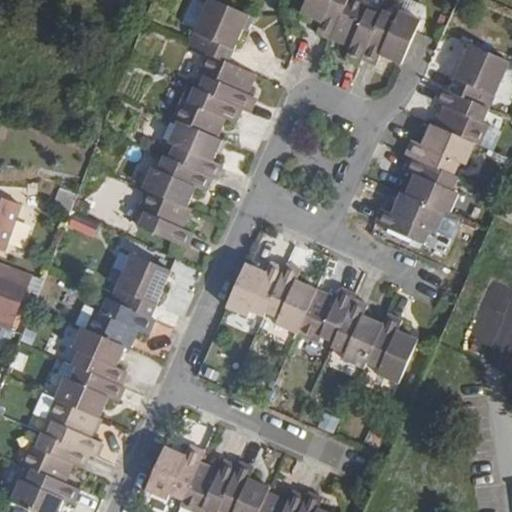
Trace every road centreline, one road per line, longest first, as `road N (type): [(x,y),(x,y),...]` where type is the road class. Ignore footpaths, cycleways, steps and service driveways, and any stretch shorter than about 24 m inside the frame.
road 1 (residential): [(324,228),(370,121),(304,92),(257,199)]
road 2 (residential): [(380,475),(175,385)]
road 3 (residential): [(257,199),(175,385)]
road 4 (residential): [(175,385),(119,511)]
road 5 (residential): [(443,281),(324,228)]
